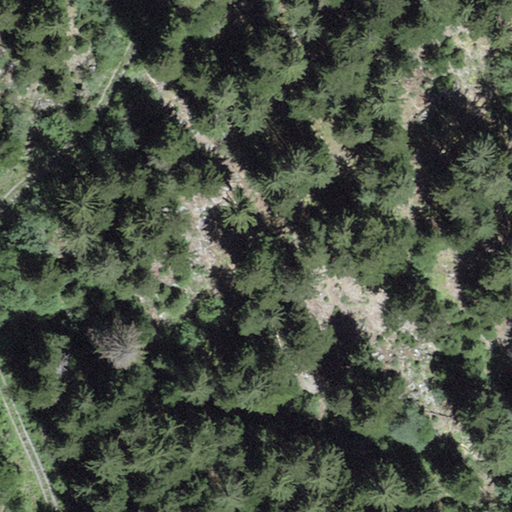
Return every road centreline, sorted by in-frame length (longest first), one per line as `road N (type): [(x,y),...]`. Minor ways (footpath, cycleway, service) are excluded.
road 1 (track): [(0,209),(95,110),(157,0)]
road 2 (track): [(52,511),(0,399)]
